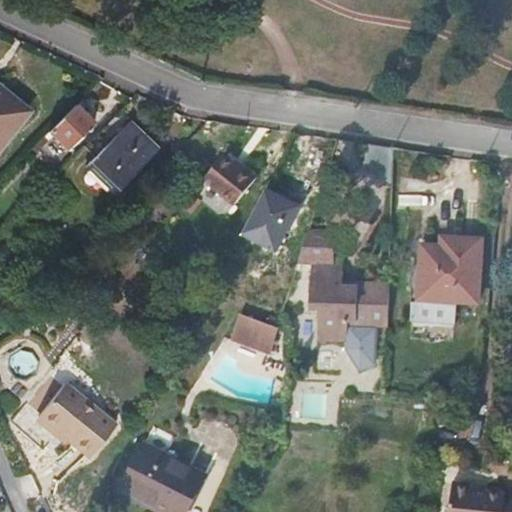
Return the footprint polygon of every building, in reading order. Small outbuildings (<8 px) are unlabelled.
[(0,80),(0,142),(31,107),(0,80)] [(77,106),(50,132),(68,149),(94,123),(77,106)] [(119,110),(84,146),(95,156),(87,166),(114,193),(158,149),(119,110)] [(222,156),(203,181),(234,207),(258,179),(241,166),(238,170),(222,156)] [(300,207),(266,190),(243,236),(276,253),(300,207)] [(436,205),(435,194),(406,194),(406,205),(436,205)] [(387,330),(394,330),(394,286),(346,285),(346,271),(337,271),(337,244),(309,235),(301,262),(315,266),(315,309),(324,309),(324,316),(324,347),(353,347),(353,330),(387,330)] [(454,246),(426,245),(424,294),(458,296),(459,301),(481,303),(486,239),(455,237),(454,246)] [(458,296),(424,294),(413,293),(412,318),(458,321),(458,296)] [(278,330),(280,331),(283,322),(270,318),(268,325),(238,317),(232,339),(271,352),(278,330)] [(386,360),(387,330),(353,330),(353,347),(371,371),(386,360)] [(66,384),(39,417),(91,460),(118,427),(66,384)] [(327,395),(304,394),(303,417),(326,418),(327,395)] [(187,511),(206,477),(146,447),(125,487),(159,505),(162,502),(171,506),(170,511),(187,511)] [(511,511),(511,486),(507,486),(506,488),(477,485),(477,479),(457,476),(454,502),(449,501),(447,511),(511,511)]
